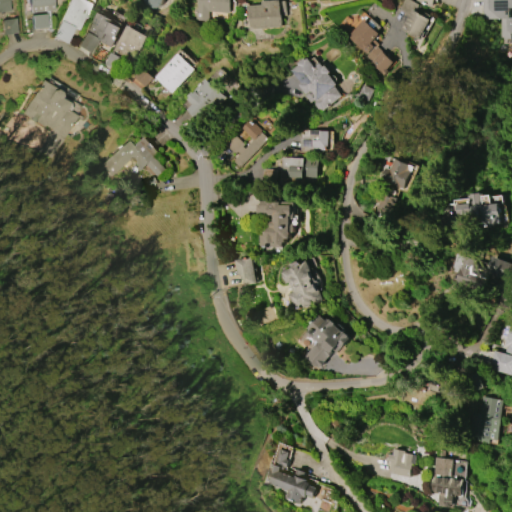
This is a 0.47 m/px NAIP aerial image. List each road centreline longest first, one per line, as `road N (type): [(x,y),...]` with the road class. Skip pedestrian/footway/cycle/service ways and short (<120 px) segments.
road 1 (residential): [(355,511),(277,382),(372,384),(431,352),(430,337),(385,328),(358,300),(346,265),(344,214),(365,152),(453,39),(469,0)]
road 2 (residential): [(0,56),(55,56),(117,85),(181,134),(202,173),(225,319),(277,382)]
